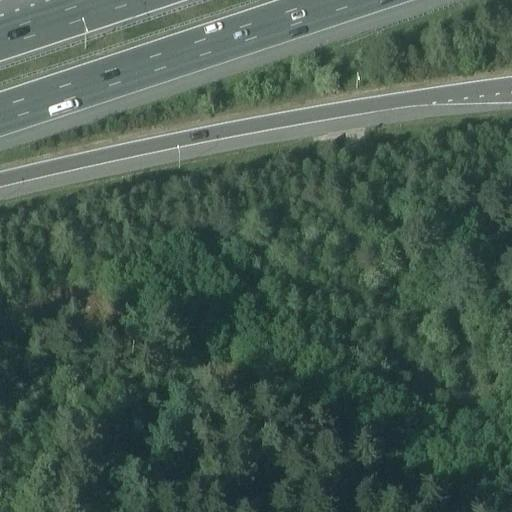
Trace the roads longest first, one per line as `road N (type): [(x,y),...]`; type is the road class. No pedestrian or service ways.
road 1 (motorway): [(0,182),(214,134),(511,85)]
road 2 (motorway): [(0,116),(349,0)]
road 3 (motorway): [(120,0),(0,39)]
